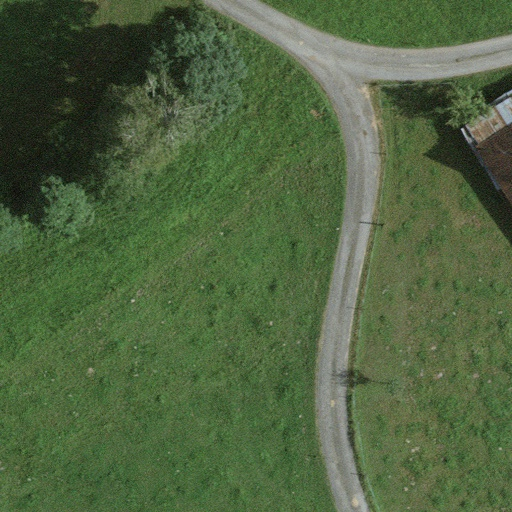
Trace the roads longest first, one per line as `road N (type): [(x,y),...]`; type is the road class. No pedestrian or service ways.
road 1 (track): [(357,511),(338,467),(332,355),(363,143),(340,64),(234,0)]
road 2 (track): [(340,64),(445,67),(511,51)]
